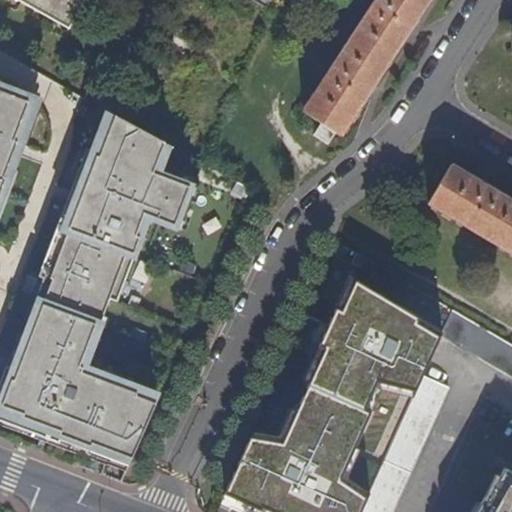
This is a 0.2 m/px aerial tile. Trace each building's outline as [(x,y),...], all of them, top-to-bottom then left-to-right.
[(63,14),(74,20),(85,0),(15,0),(58,23),(63,14)] [(376,0),(304,112),(322,124),(315,135),(330,144),(337,133),(342,137),(430,0),(376,0)] [(69,29),(74,20),(63,14),(58,23),(69,29)] [(30,101),(32,97),(12,89),(10,94),(0,90),(0,196),(2,191),(6,193),(11,179),(5,177),(15,152),(10,150),(14,141),(18,143),(21,144),(24,136),(32,114),(26,112),(30,101)] [(32,114),(24,136),(31,138),(43,107),(30,101),(26,112),(32,114)] [(170,143),(109,106),(108,131),(106,130),(96,155),(90,152),(81,175),(84,176),(78,194),(85,196),(81,206),(74,203),(69,216),(52,261),(46,276),(49,277),(17,361),(20,363),(17,372),(7,368),(0,387),(0,414),(7,417),(6,420),(58,440),(60,437),(102,453),(109,456),(130,464),(156,404),(137,396),(139,390),(84,368),(86,362),(92,345),(96,336),(100,325),(104,316),(111,297),(116,299),(122,282),(126,272),(128,273),(134,257),(141,237),(147,223),(150,215),(181,227),(186,215),(192,200),(196,189),(158,174),(160,167),(170,143)] [(88,152),(90,152),(96,155),(106,130),(98,127),(88,152)] [(18,143),(14,141),(10,150),(15,152),(18,143)] [(176,147),(170,143),(160,167),(167,170),(176,147)] [(453,166),(430,204),(511,252),(511,200),(499,193),(500,191),(495,179),(487,183),(486,185),(453,166)] [(69,201),(74,203),(81,206),(85,196),(78,194),(84,176),(81,175),(79,174),(69,201)] [(239,183),(233,193),(246,201),(250,190),(239,183)] [(202,191),(196,189),(192,200),(198,203),(202,191)] [(0,196),(0,220),(10,194),(6,193),(2,191),(0,196)] [(45,258),(52,261),(69,216),(63,214),(45,258)] [(186,215),(181,227),(188,230),(192,217),(186,215)] [(147,223),(141,237),(149,240),(154,225),(147,223)] [(122,282),(130,285),(140,259),(134,257),(128,273),(126,272),(122,282)] [(265,502),(287,511),(290,511),(296,499),(312,464),(397,276),(370,264),(265,502)] [(43,275),(7,368),(17,372),(20,363),(17,361),(49,277),(46,276),(43,275)] [(441,338),(511,379),(511,345),(454,311),(441,338)] [(104,316),(100,325),(107,328),(110,318),(104,316)] [(96,336),(92,345),(99,348),(103,338),(96,336)] [(142,383),(86,362),(84,368),(139,390),(142,383)] [(392,511),(449,388),(424,376),(362,511),(392,511)] [(0,424),(98,462),(102,453),(60,437),(58,440),(6,420),(7,417),(0,414),(0,424)] [(127,472),(130,464),(109,456),(106,464),(127,472)] [(331,511),(346,479),(312,464),(296,499),(325,511),(331,511)] [(511,511),(511,472),(505,468),(480,511),(511,511)]
